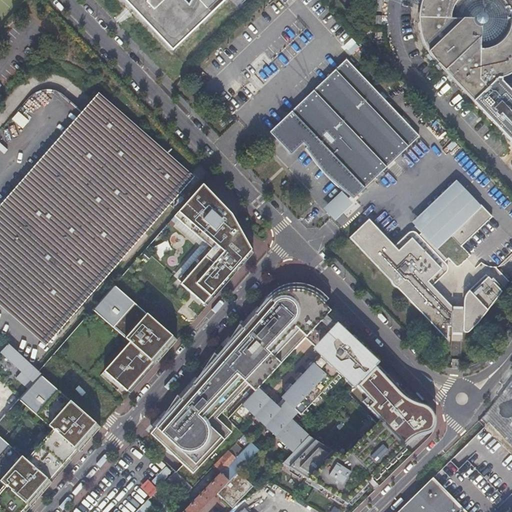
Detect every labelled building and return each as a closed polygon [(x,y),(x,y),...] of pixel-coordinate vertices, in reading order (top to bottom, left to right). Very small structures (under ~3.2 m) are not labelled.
[(191,0),(187,6),(181,0),(125,0),(173,53),(226,0),(191,0)] [(432,57),(474,102),(502,79),(511,74),(511,0),(421,0),(419,9),(418,20),(419,30),(422,41),(427,50),(432,57)] [(376,106),(385,97),(347,57),(269,131),(289,153),(304,140),(307,143),(305,145),(354,196),(410,142),(376,106)] [(502,79),(474,102),(511,142),(511,84),(508,85),(502,79)] [(250,82),(246,86),(253,95),(258,91),(250,82)] [(419,134),(385,97),(376,106),(410,142),(419,134)] [(91,108),(0,210),(0,302),(43,341),(187,178),(99,99),(91,108)] [(13,117),(21,127),(34,117),(29,110),(23,114),(21,111),(13,117)] [(437,245),(481,204),(459,180),(415,221),(421,228),(431,239),(437,245)] [(207,245),(177,279),(181,282),(179,284),(205,307),(252,253),(231,214),(202,184),(174,216),(207,245)] [(342,188),(324,205),(335,218),(354,201),(342,188)] [(459,263),(471,252),(462,242),(492,214),(481,204),(437,245),(431,239),(428,242),(418,231),(417,229),(414,228),(412,227),(410,227),(408,228),(407,229),(405,231),(393,242),(368,216),(349,233),(389,277),(390,280),(391,282),(394,284),(396,284),(415,304),(417,303),(435,286),(432,283),(446,269),(447,267),(447,264),(447,262),(445,260),(444,259),(447,256),(456,266),(459,263)] [(428,242),(431,239),(421,228),(418,231),(428,242)] [(476,252),(474,249),(471,252),(459,263),(460,265),(463,264),(476,252)] [(489,272),(505,290),(511,280),(498,264),(489,272)] [(435,286),(417,303),(449,337),(450,325),(456,325),(461,325),(465,325),(465,329),(466,330),(469,331),(470,330),(480,321),(505,290),(489,272),(469,291),(467,293),(466,297),(465,309),(463,309),(457,308),(455,308),(455,304),(437,284),(435,286)] [(128,342),(103,371),(129,394),(176,340),(112,284),(91,309),(128,342)] [(253,391),(329,311),(322,304),(326,300),(315,292),(310,289),(306,287),(301,285),(295,285),(290,286),(286,288),(282,290),(279,293),(271,302),(263,311),(258,317),(245,331),(242,327),(221,356),(219,358),(215,354),(196,383),(180,399),(176,395),(154,427),(149,433),(182,464),(174,471),(175,472),(184,481),(234,427),(220,413),(246,384),(253,391)] [(241,405),(263,425),(292,452),(307,436),(289,419),(296,412),(299,415),(340,371),(355,386),(378,362),(348,335),(345,331),(345,330),(327,313),(326,314),(304,338),(317,350),(322,354),(281,398),(282,399),(285,401),(278,409),(275,406),(257,389),(241,405)] [(37,370),(7,342),(0,349),(9,358),(22,370),(33,380),(39,374),(40,373),(37,370)] [(22,370),(9,358),(3,364),(16,375),(22,370)] [(39,374),(20,395),(36,409),(33,412),(52,429),(25,459),(0,437),(0,481),(3,484),(0,487),(0,511),(24,511),(100,427),(39,374)] [(362,487),(392,458),(416,434),(416,431),(416,417),(406,407),(394,394),(384,384),(360,407),(360,420),(295,484),(300,489),(311,500),(319,509),(320,510),(335,510),(338,510),(356,493),(362,487)] [(90,419),(110,438),(119,427),(100,411),(97,402),(103,400),(100,389),(97,387),(78,408),(84,413),(90,419)] [(17,398),(33,412),(36,409),(20,395),(17,398)] [(483,417),(490,424),(498,416),(492,409),(483,417)] [(433,477),(468,511),(509,511),(511,509),(511,455),(483,428),(433,477)] [(249,440),(246,437),(241,442),(246,446),(250,443),(250,442),(249,440)] [(228,450),(214,465),(222,472),(235,458),(242,451),(234,443),(228,450)] [(258,450),(250,443),(246,446),(235,458),(222,472),(220,474),(228,481),(237,471),(258,450)] [(222,472),(214,465),(212,466),(220,474),(222,472)] [(252,486),(246,480),(237,471),(228,481),(216,493),(231,508),(252,486)] [(192,487),(184,481),(175,472),(170,477),(187,493),(192,487)] [(220,474),(182,511),(197,511),(216,493),(228,481),(220,474)] [(171,485),(167,480),(160,487),(165,492),(171,485)] [(462,511),(431,480),(397,511),(462,511)] [(99,485),(79,508),(84,511),(97,511),(99,509),(102,511),(105,511),(112,505),(108,500),(112,495),(99,485)] [(165,492),(160,487),(152,495),(147,500),(152,505),(165,492)] [(152,505),(147,500),(143,504),(148,509),(152,505)]
